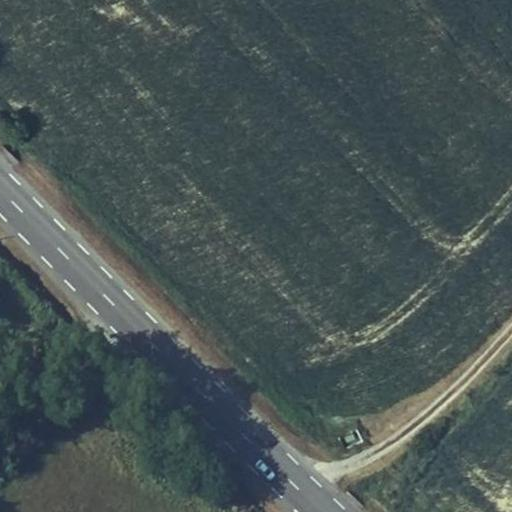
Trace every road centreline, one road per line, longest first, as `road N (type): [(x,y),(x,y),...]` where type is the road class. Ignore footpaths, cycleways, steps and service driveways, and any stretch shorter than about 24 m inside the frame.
road 1 (primary): [(321,511),(0,184)]
road 2 (track): [(293,488),(353,465),(451,393),(511,335)]
